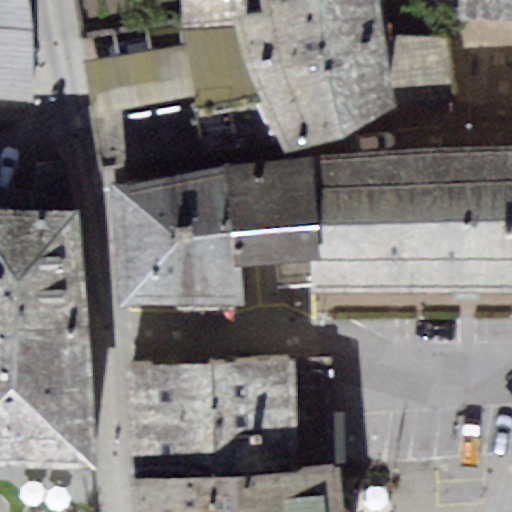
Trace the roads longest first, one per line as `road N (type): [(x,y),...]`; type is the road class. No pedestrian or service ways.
road 1 (residential): [(120,345),(332,336),(421,370),(511,368)]
road 2 (residential): [(120,345),(101,181),(58,0)]
road 3 (residential): [(120,345),(125,511)]
